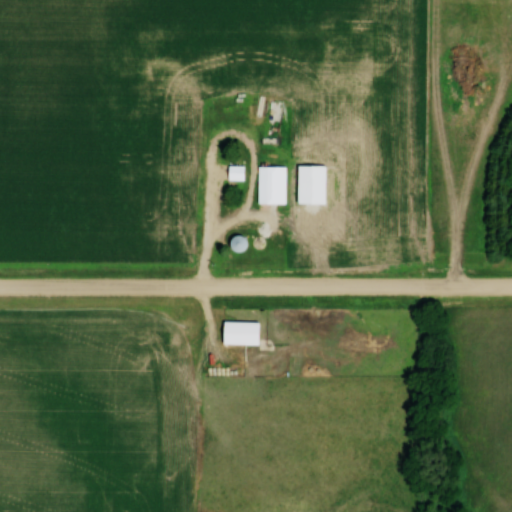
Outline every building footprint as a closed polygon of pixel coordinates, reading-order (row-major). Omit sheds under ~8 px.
[(241,46),(214,46),(214,68),(241,68),(241,46)] [(283,116),(310,116),(310,82),(283,82),(283,116)] [(162,165),(162,186),(192,186),(192,165),(162,165)] [(247,166),(231,166),(231,179),(247,179),(247,166)] [(288,166),(260,166),(260,204),(288,204),(288,166)] [(225,344),(261,344),(261,321),(225,321),(225,344)]
